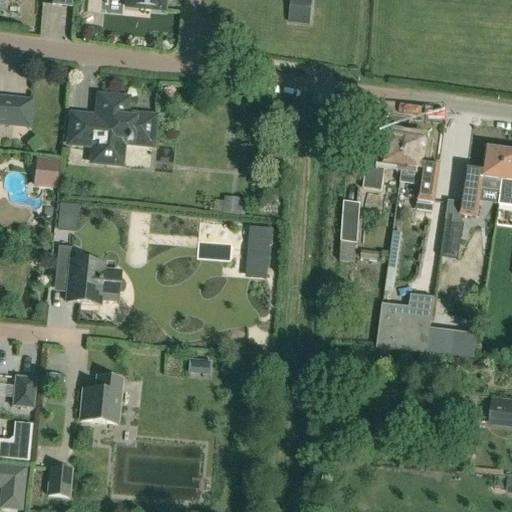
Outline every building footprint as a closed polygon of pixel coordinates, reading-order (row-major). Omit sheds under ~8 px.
[(52,0),(52,6),(71,8),(72,0),(52,0)] [(127,0),(126,9),(164,12),(165,0),(127,0)] [(309,25),(311,9),(291,7),(289,23),(309,25)] [(94,148),(92,159),(100,160),(99,164),(115,166),(117,138),(127,139),(127,144),(131,144),(131,142),(152,144),(154,119),(126,116),(127,101),(99,98),(99,99),(102,100),(100,119),(71,117),(68,145),(94,148)] [(0,125),(28,128),(30,103),(0,100),(0,125)] [(384,165),(405,168),(409,138),(388,135),(385,158),(367,157),(363,190),(380,192),(384,165)] [(423,184),(422,189),(420,189),(418,201),(434,203),(439,166),(427,164),(430,141),(409,138),(405,168),(403,181),(423,184)] [(501,192),(499,205),(500,205),(508,153),(486,150),(483,171),(466,169),(460,216),(478,218),(482,190),(501,192)] [(511,153),(508,153),(500,205),(511,207),(511,153)] [(54,166),(37,164),(35,187),(52,188),(54,166)] [(341,264),(343,264),(355,265),(360,206),(345,205),(341,264)] [(458,262),(463,225),(446,223),(440,259),(458,262)] [(72,250),(58,249),(55,275),(69,276),(67,304),(98,307),(99,300),(117,302),(118,296),(122,294),(124,291),(125,287),(123,283),(119,280),(120,274),(102,273),(103,265),(71,262),(72,250)] [(378,351),(427,356),(429,332),(434,300),(411,297),(407,329),(380,326),(378,351)] [(429,332),(427,356),(475,362),(478,338),(429,332)] [(35,352),(31,375),(41,376),(45,354),(35,352)] [(116,426),(121,381),(98,379),(96,393),(83,392),(81,422),(116,426)] [(16,380),(13,407),(32,409),(35,382),(16,380)] [(511,426),(511,405),(495,403),(492,424),(511,426)] [(25,470),(0,467),(0,483),(16,485),(13,511),(21,511),(25,470)] [(71,471),(50,469),(48,497),(68,499),(71,471)]
